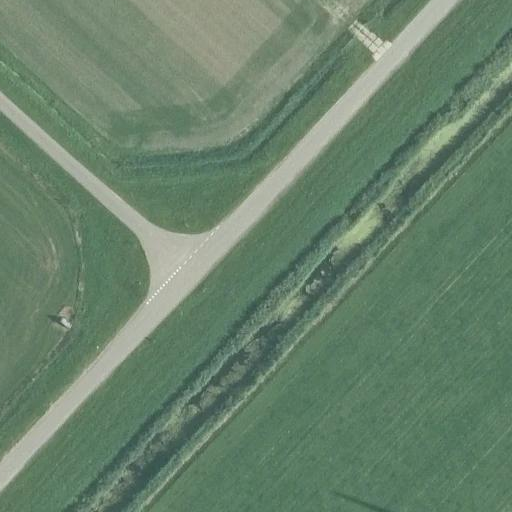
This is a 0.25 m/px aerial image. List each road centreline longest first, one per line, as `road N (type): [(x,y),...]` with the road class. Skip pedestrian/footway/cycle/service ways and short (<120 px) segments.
road 1 (unclassified): [(187,269),(447,0)]
road 2 (unclassified): [(0,478),(187,269)]
road 3 (unclassified): [(187,269),(0,99)]
